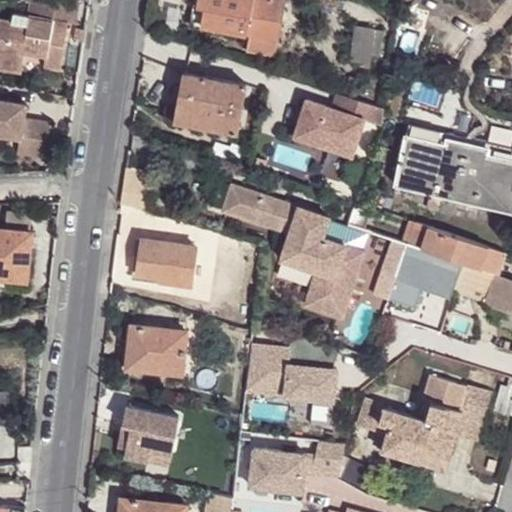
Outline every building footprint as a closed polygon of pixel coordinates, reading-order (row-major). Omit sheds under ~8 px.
[(198,0),(197,6),(206,7),(202,25),(246,33),(252,0),(198,0)] [(285,0),(252,0),(246,33),(278,39),(285,0)] [(194,24),(202,25),(206,7),(197,6),(194,24)] [(47,41),(62,44),(66,20),(27,14),(25,21),(0,16),(0,67),(19,71),(23,50),(45,55),(47,41)] [(371,52),(375,29),(358,26),(352,60),(370,63),(371,52)] [(384,29),(375,29),(371,52),(381,53),(384,29)] [(58,67),(62,44),(47,41),(45,55),(44,64),(58,67)] [(240,112),(243,100),(246,84),(182,73),(178,102),(197,106),(193,126),(237,134),(240,112)] [(355,94),(362,78),(349,74),(344,90),(355,94)] [(344,97),(337,95),(332,108),(339,111),(344,97)] [(0,134),(19,137),(47,142),(50,120),(23,116),(26,102),(0,97),(0,134)] [(344,97),(339,111),(332,108),(306,99),(293,137),(351,156),(364,119),(381,125),(383,110),(344,97)] [(249,100),(243,100),(240,112),(247,113),(249,100)] [(174,123),(193,126),(197,106),(178,102),(174,123)] [(408,125),(406,137),(445,146),(448,134),(408,125)] [(448,134),(445,146),(486,155),(489,142),(448,134)] [(44,155),(47,142),(19,137),(17,151),(44,155)] [(511,212),(511,160),(486,155),(445,146),(406,137),(395,185),(511,212)] [(486,155),(511,160),(511,147),(489,142),(486,155)] [(305,188),(319,193),(324,176),(310,171),(309,173),(306,185),(305,188)] [(126,172),(122,200),(156,212),(160,182),(126,172)] [(320,285),(315,283),(308,305),(344,316),(366,249),(323,235),(329,216),(232,184),(224,211),(280,230),(281,226),(292,230),(291,233),(285,253),(318,263),(316,271),(319,272),(324,273),(320,285)] [(338,199),(355,204),(359,205),(363,193),(342,186),(338,199)] [(349,223),(363,228),(370,208),(359,205),(355,204),(355,207),(349,223)] [(454,258),(481,266),(487,247),(425,227),(419,246),(424,248),(454,258)] [(0,277),(26,280),(31,233),(0,228),(0,277)] [(195,244),(141,236),(139,252),(138,258),(192,266),(195,244)] [(420,260),(424,248),(419,246),(405,242),(398,265),(395,275),(413,281),(420,260)] [(493,270),(494,271),(501,252),(487,247),(481,266),(493,270)] [(451,271),(454,258),(424,248),(420,260),(433,264),(451,271)] [(136,271),(138,258),(139,252),(133,251),(129,277),(159,282),(159,278),(158,278),(159,275),(136,271)] [(283,260),(316,271),(318,263),(285,253),(283,260)] [(189,283),(192,266),(138,258),(136,271),(159,275),(158,278),(159,278),(189,283)] [(489,284),(493,270),(481,266),(454,258),(451,271),(468,276),(489,284)] [(468,276),(451,271),(433,264),(422,295),(458,306),(462,294),(468,276)] [(511,312),(511,276),(494,271),(493,270),(489,284),(483,303),(504,310),(511,312)] [(319,272),(315,283),(320,285),(324,273),(319,272)] [(483,303),(489,284),(468,276),(462,294),(483,303)] [(511,326),(511,312),(504,310),(500,323),(511,326)] [(182,371),(187,329),(132,322),(127,364),(182,371)] [(245,390),(334,398),(338,368),(333,367),(341,345),(302,333),(292,332),(290,346),(250,343),(245,390)] [(428,400),(423,418),(430,421),(423,444),(450,452),(455,433),(462,411),(460,411),(468,387),(431,374),(423,398),(428,400)] [(489,394),(468,387),(460,411),(462,411),(455,433),(477,439),(489,394)] [(377,426),(378,422),(383,406),(365,400),(358,420),(377,426)] [(128,403),(123,422),(132,425),(127,446),(125,454),(149,460),(151,447),(171,453),(179,415),(128,403)] [(383,406),(378,422),(388,425),(381,449),(419,461),(423,444),(430,421),(423,418),(383,406)] [(132,425),(123,422),(118,445),(127,446),(132,425)] [(355,453),(358,439),(350,437),(347,451),(355,453)] [(316,454),(313,472),(338,474),(345,442),(318,439),(316,454)] [(450,452),(423,444),(419,461),(445,468),(450,452)] [(304,471),(306,453),(254,446),(250,484),(302,491),(304,471)] [(169,465),(171,453),(151,447),(149,460),(169,465)] [(306,453),(304,471),(313,472),(316,454),(306,453)] [(231,511),(232,508),(233,498),(207,492),(204,511),(231,511)] [(185,511),(187,503),(122,496),(120,511),(185,511)]
